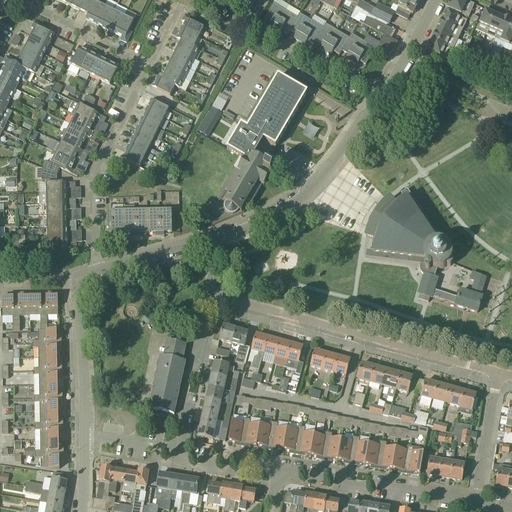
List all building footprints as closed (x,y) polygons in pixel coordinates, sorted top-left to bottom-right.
[(78,11),(83,0),(71,0),(68,6),(78,11)] [(83,0),(78,11),(88,16),(94,3),(95,0),(83,0)] [(323,0),(321,3),(333,8),(335,0),(323,0)] [(360,0),(356,8),(368,15),(371,17),(376,8),(361,0),(360,0)] [(396,15),(407,20),(410,14),(412,15),(419,2),(415,0),(403,0),(400,6),(396,15)] [(449,4),(447,10),(468,19),(474,5),(462,0),(451,0),(450,4),(449,4)] [(94,3),(88,16),(86,20),(96,25),(104,8),(94,3)] [(273,32),(285,11),(273,4),(263,21),(263,22),(264,21),(270,24),(267,29),(273,32)] [(285,11),(273,32),(278,35),(281,31),(287,35),(286,36),(287,36),(290,31),(297,19),(297,18),(299,14),(300,13),(288,6),(285,11)] [(371,17),(388,26),(394,14),(378,6),(376,8),(371,17)] [(104,8),(96,25),(105,30),(114,13),(104,8)] [(389,59),(387,58),(396,42),(398,43),(389,38),(393,31),(376,22),(366,19),(368,15),(356,8),(350,18),(359,23),(383,36),(378,45),(376,49),(374,52),(389,59)] [(494,14),(485,10),(475,31),(485,35),(494,14)] [(467,22),(460,18),(446,12),(442,21),(441,21),(462,31),(467,22)] [(123,18),(114,13),(105,30),(115,35),(123,18)] [(293,39),(299,42),(311,22),(299,14),(297,18),(297,19),(290,31),(296,35),(293,39)] [(504,18),(494,14),(485,35),(495,40),(504,18)] [(185,24),(181,30),(199,39),(205,26),(196,22),(185,16),(182,22),(185,24)] [(115,35),(117,36),(122,38),(120,41),(126,44),(131,34),(128,32),(133,23),(123,18),(115,35)] [(511,26),(511,21),(504,18),(495,40),(504,44),(511,26)] [(462,31),(441,21),(438,27),(439,27),(437,30),(458,41),(462,31)] [(313,46),(316,41),(326,25),(325,25),(323,29),(311,22),(299,42),(304,46),(307,41),(313,45),(312,46),(313,46)] [(34,31),(32,35),(49,44),(53,36),(43,31),(45,28),(34,23),(31,29),(34,31)] [(325,52),(337,32),(326,25),(316,41),(322,45),(319,49),(325,52)] [(176,40),(181,42),(194,49),(194,48),(199,39),(181,30),(176,40)] [(458,41),(437,30),(435,34),(435,33),(432,40),(453,50),(458,41)] [(337,32),(325,52),(331,56),(333,52),(339,55),(338,56),(339,57),(342,52),(352,35),(351,34),(348,38),(337,32)] [(44,54),(49,44),(32,35),(27,45),(44,54)] [(351,63),(363,42),(352,35),(342,52),(348,55),(346,59),(351,63)] [(20,38),(16,36),(11,45),(15,48),(18,47),(21,40),(20,38)] [(453,50),(432,40),(428,49),(441,56),(440,59),(445,62),(447,59),(448,60),(453,50)] [(181,42),(176,52),(193,60),(198,50),(194,48),(194,49),(181,42)] [(363,42),(351,63),(357,66),(359,62),(365,65),(364,67),(365,67),(374,52),(376,49),(363,42)] [(27,45),(21,56),(39,65),(44,54),(27,45)] [(89,54),(79,49),(71,66),(80,71),(89,54)] [(176,52),(171,61),(188,70),(193,60),(176,52)] [(219,57),(218,60),(223,63),(225,58),(226,58),(228,54),(224,52),(221,56),(219,57)] [(99,58),(89,54),(80,71),(90,76),(99,58)] [(6,57),(5,60),(7,62),(32,74),(34,75),(39,65),(21,56),(18,63),(6,57)] [(7,62),(5,60),(4,61),(0,58),(0,64),(1,65),(3,64),(6,65),(3,72),(20,80),(27,84),(32,74),(7,62)] [(100,81),(108,63),(99,58),(90,76),(100,81)] [(166,71),(184,80),(188,70),(171,61),(166,71)] [(118,68),(108,63),(100,81),(110,86),(118,68)] [(166,71),(162,80),(175,87),(175,88),(179,90),(184,80),(166,71)] [(0,82),(15,90),(20,80),(3,72),(0,76),(0,82)] [(240,127),(227,149),(248,162),(252,156),(253,157),(263,141),(275,148),(306,94),(273,74),(241,128),(240,127)] [(162,80),(158,78),(152,89),(170,98),(175,88),(175,87),(162,80)] [(15,90),(0,82),(0,94),(10,100),(15,90)] [(51,92),(47,101),(52,104),(56,95),(51,92)] [(0,106),(5,109),(10,100),(0,94),(0,106)] [(169,110),(151,101),(146,111),(164,120),(169,110)] [(70,109),(68,113),(72,114),(71,114),(92,125),(96,118),(98,119),(99,122),(104,124),(106,119),(80,106),(73,103),(70,109)] [(41,111),(37,121),(41,124),(42,123),(42,124),(47,114),(41,111)] [(146,111),(142,121),(159,130),(164,120),(146,111)] [(92,125),(71,114),(70,117),(68,116),(65,122),(71,125),(71,126),(96,139),(99,134),(94,132),(92,133),(89,131),(92,125)] [(137,131),(154,139),(159,130),(142,121),(137,131)] [(65,131),(63,135),(83,144),(86,137),(89,139),(90,141),(94,143),(96,139),(71,126),(68,132),(65,131)] [(137,131),(132,140),(149,149),(154,139),(137,131)] [(61,146),(87,158),(89,154),(84,151),(82,152),(79,151),(83,144),(63,135),(62,138),(64,139),(61,146)] [(149,149),(132,140),(127,150),(144,159),(149,149)] [(55,151),(54,154),(73,163),(76,157),(79,158),(80,160),(85,163),(87,158),(61,146),(58,152),(55,151)] [(139,169),(144,159),(127,150),(122,160),(139,169)] [(46,162),(42,170),(47,172),(57,175),(60,169),(77,178),(79,173),(75,171),(73,171),(70,170),(73,163),(54,154),(52,157),(55,158),(51,165),(46,162)] [(214,226),(243,214),(241,213),(246,204),(251,207),(252,206),(251,205),(255,199),(255,200),(256,199),(255,199),(259,192),(259,193),(260,192),(259,192),(262,187),(264,188),(275,169),(264,163),(264,164),(253,157),(250,163),(245,160),(245,161),(235,178),(234,177),(234,178),(235,178),(231,184),(230,184),(230,185),(231,185),(227,191),(226,191),(226,192),(230,194),(225,203),(220,201),(203,229),(214,226)] [(57,181),(57,175),(47,172),(42,170),(41,181),(57,181)] [(46,184),(46,195),(66,195),(66,189),(75,189),(75,183),(46,184)] [(431,297),(444,302),(456,305),(458,299),(434,291),(437,280),(434,279),(437,270),(442,269),(447,267),(450,267),(453,262),(451,259),(452,254),(450,249),(447,245),(447,242),(446,240),(443,239),(441,239),(413,198),(407,190),(401,194),(401,195),(403,195),(405,198),(404,199),(405,200),(396,207),(389,200),(386,203),(384,205),(381,208),(379,212),(382,214),(379,217),(377,221),(375,225),(371,223),(371,225),(369,229),(368,231),(367,233),(366,237),(366,238),(376,241),(373,252),(372,251),(371,253),(367,253),(367,251),(366,251),(365,258),(420,265),(420,269),(421,273),(424,276),(419,295),(420,295),(418,300),(428,303),(430,298),(431,299),(431,297)] [(66,195),(46,195),(39,195),(39,205),(46,205),(46,206),(76,205),(76,200),(71,200),(69,202),(66,202),(66,195)] [(46,206),(47,217),(66,216),(66,210),(68,210),(70,209),(71,210),(76,210),(76,205),(46,206)] [(155,238),(164,238),(164,234),(172,234),(172,211),(111,212),(111,206),(106,206),(106,228),(108,228),(109,239),(116,239),(116,235),(131,235),(131,238),(140,238),(140,234),(155,234),(155,238)] [(66,227),(66,216),(47,217),(47,228),(66,227)] [(47,228),(47,239),(66,238),(66,227),(47,228)] [(66,238),(47,239),(47,249),(67,249),(66,238)] [(468,310),(474,313),(477,314),(482,299),(479,298),(486,279),(472,273),(470,280),(475,282),(474,285),(468,283),(465,293),(460,292),(458,299),(456,305),(455,306),(465,310),(466,308),(468,309),(468,310)] [(47,294),(40,294),(40,298),(40,308),(47,308),(47,317),(58,317),(58,298),(47,298),(47,294)] [(30,298),(19,299),(19,295),(12,295),(12,299),(13,299),(13,309),(19,309),(19,317),(30,317),(30,298)] [(30,298),(30,317),(40,317),(40,322),(47,321),(47,317),(47,308),(40,308),(40,298),(30,298)] [(13,299),(12,299),(2,299),(2,318),(13,317),(13,322),(20,322),(19,317),(19,309),(13,309),(13,299)] [(219,341),(232,345),(236,330),(224,327),(222,333),(221,333),(219,341)] [(236,330),(232,345),(240,347),(235,363),(245,365),(250,349),(245,348),(247,340),(246,340),(248,333),(236,330)] [(38,331),(38,332),(38,342),(33,342),(33,349),(38,349),(38,348),(47,348),(47,342),(57,342),(57,331),(47,331),(41,331),(38,331)] [(303,348),(256,335),(251,351),(258,353),(257,356),(254,358),(251,370),(259,372),(263,354),(287,361),(285,368),(296,372),(295,375),(300,376),(303,365),(299,363),(303,348)] [(61,349),(61,342),(61,341),(57,342),(47,342),(47,348),(38,348),(38,349),(38,359),(57,359),(57,349),(61,349)] [(181,362),(185,345),(166,341),(163,358),(159,357),(149,411),(150,411),(157,412),(157,416),(164,418),(165,414),(173,415),(184,362),(181,362)] [(216,356),(225,358),(228,359),(230,353),(217,350),(216,356)] [(346,377),(350,361),(314,352),(310,367),(346,377)] [(57,359),(38,359),(39,370),(34,370),(34,376),(39,376),(47,376),(47,370),(57,369),(57,359)] [(211,375),(226,379),(229,366),(221,365),(220,365),(214,364),(211,375)] [(357,380),(369,383),(373,368),(361,365),(357,380)] [(369,383),(370,383),(368,388),(378,390),(379,386),(383,387),(387,372),(373,368),(369,383)] [(57,369),(47,370),(47,376),(39,376),(34,376),(34,387),(39,387),(58,387),(57,376),(61,376),(61,369),(57,369)] [(232,380),(239,381),(240,374),(234,372),(232,380)] [(400,375),(387,372),(383,387),(389,389),(387,397),(394,399),(396,391),(400,375)] [(226,379),(211,375),(209,387),(224,391),(226,379)] [(412,379),(400,375),(396,391),(408,394),(412,379)] [(279,388),(278,393),(285,395),(286,392),(289,380),(281,378),(279,388)] [(230,392),(236,394),(239,381),(232,380),(230,392)] [(253,391),(255,383),(251,382),(243,380),(241,388),(253,391)] [(421,397),(421,398),(419,405),(429,408),(430,406),(431,400),(433,401),(437,385),(425,382),(421,397)] [(338,388),(330,385),(328,392),(336,394),(338,388)] [(451,389),(438,386),(437,385),(433,401),(446,405),(451,389)] [(39,404),(48,403),(48,397),(58,397),(58,387),(39,387),(39,397),(34,397),(34,404),(39,404)] [(228,404),(233,406),(236,394),(230,392),(228,398),(222,396),(224,391),(209,387),(206,399),(221,403),(228,404)] [(446,405),(460,408),(464,393),(451,389),(446,405)] [(321,392),(311,390),(309,398),(319,400),(321,392)] [(460,408),(472,412),(476,396),(464,393),(460,408)] [(353,405),(362,408),(365,397),(356,394),(353,405)] [(48,397),(48,403),(39,404),(40,414),(58,414),(58,404),(62,404),(62,397),(58,397),(48,397)] [(206,399),(203,412),(218,415),(221,403),(206,399)] [(264,402),(262,411),(271,413),(271,410),(276,410),(277,405),(272,404),(272,403),(264,402)] [(225,416),(230,418),(233,406),(228,404),(225,416)] [(371,405),(369,412),(369,413),(375,414),(377,406),(371,405)] [(377,406),(375,414),(382,416),(382,415),(389,417),(390,412),(383,410),(384,408),(377,406)] [(401,421),(400,422),(408,424),(410,416),(404,414),(406,410),(392,406),(389,417),(401,421)] [(218,415),(203,412),(200,424),(215,427),(218,415)] [(40,431),(49,431),(48,425),(58,425),(58,424),(58,414),(40,414),(40,425),(35,425),(35,432),(40,431)] [(228,430),(230,418),(225,416),(223,423),(221,429),(228,430)] [(416,417),(410,416),(408,424),(414,425),(414,424),(423,427),(426,428),(427,426),(426,426),(427,422),(425,422),(415,419),(416,417)] [(242,447),(246,420),(243,420),(243,424),(232,422),(229,442),(239,444),(239,447),(242,447)] [(256,447),(259,426),(250,425),(250,421),(246,420),(242,447),(246,448),(246,445),(256,447)] [(270,451),(274,424),(260,422),(259,426),(256,447),(257,447),(257,446),(266,447),(266,450),(270,451)] [(435,422),(434,423),(433,428),(427,426),(426,428),(430,429),(432,430),(432,431),(439,432),(441,424),(435,422)] [(48,425),(49,431),(40,431),(40,442),(59,442),(59,432),(62,431),(62,424),(58,424),(58,425),(48,425)] [(215,427),(200,424),(198,436),(204,437),(204,438),(213,440),(215,427)] [(274,424),(270,451),(273,451),(274,449),(284,450),(287,430),(277,428),(278,424),(274,424)] [(288,424),(287,430),(284,450),(294,452),(293,455),(297,456),(301,428),(298,428),(298,425),(289,424),(288,424)] [(448,426),(441,424),(439,432),(445,434),(448,426)] [(301,428),(297,456),(300,456),(301,453),(310,455),(314,435),(304,433),(305,429),(301,428)] [(511,429),(506,428),(505,428),(504,433),(505,433),(503,442),(511,443),(511,434),(510,434),(511,429)] [(225,442),(228,430),(221,429),(219,441),(220,441),(225,442)] [(462,438),(469,439),(470,432),(454,430),(452,435),(456,436),(462,438)] [(324,461),(328,434),(325,433),(324,437),(314,436),(315,435),(314,435),(310,455),(310,456),(321,458),(320,461),(324,461)] [(338,461),(341,440),(331,439),(332,435),(328,434),(324,461),(327,462),(328,459),(338,461)] [(451,444),(455,445),(456,436),(452,435),(452,437),(445,436),(444,444),(451,445),(451,444)] [(456,436),(455,445),(456,445),(455,448),(460,448),(461,444),(468,445),(469,439),(462,438),(456,436)] [(341,440),(338,461),(348,462),(347,465),(351,466),(356,439),(352,438),(352,442),(341,440)] [(356,439),(351,466),(355,466),(355,464),(365,465),(369,445),(359,443),(359,439),(356,439)] [(59,442),(40,442),(40,452),(35,452),(35,459),(40,459),(49,459),(49,452),(59,452),(59,442)] [(378,470),(383,443),(380,443),(379,446),(369,445),(365,465),(375,467),(375,470),(378,470)] [(383,443),(378,470),(382,471),(382,468),(392,470),(396,449),(386,448),(386,444),(383,443)] [(511,447),(502,445),(501,453),(509,454),(509,451),(511,451),(511,447)] [(396,449),(392,470),(402,471),(402,474),(405,475),(410,448),(407,447),(406,451),(396,449)] [(424,450),(410,448),(405,475),(409,475),(409,473),(420,474),(424,450)] [(59,452),(49,452),(49,459),(40,459),(41,469),(49,470),(59,470),(59,459),(63,459),(63,452),(59,452)] [(427,476),(438,478),(441,462),(429,460),(427,476)] [(438,478),(449,479),(452,464),(441,462),(438,478)] [(452,464),(449,479),(462,482),(465,466),(452,464)] [(499,466),(498,471),(496,487),(507,489),(511,468),(499,466)] [(108,495),(109,493),(112,471),(112,470),(102,469),(99,483),(101,484),(100,493),(108,495)] [(123,484),(125,473),(112,471),(109,493),(115,494),(117,483),(123,484)] [(131,511),(142,511),(143,507),(144,503),(138,502),(140,492),(146,493),(149,473),(138,471),(138,475),(135,494),(132,508),(131,511)] [(122,492),(130,493),(135,494),(138,475),(125,473),(123,484),(122,492)] [(155,500),(165,502),(170,477),(160,475),(157,489),(155,500)] [(175,501),(179,478),(170,477),(165,502),(164,511),(169,511),(171,500),(175,501)] [(179,478),(175,501),(181,501),(179,511),(183,511),(184,505),(189,480),(179,478)] [(50,492),(65,495),(67,483),(61,482),(61,481),(52,479),(50,492)] [(189,480),(184,505),(189,506),(191,495),(196,496),(199,481),(189,480)] [(220,500),(222,487),(209,485),(208,496),(214,497),(213,505),(219,506),(220,500)] [(228,511),(233,487),(223,485),(222,487),(220,500),(226,501),(224,511),(228,511)] [(232,511),(235,502),(240,503),(242,491),(243,489),(233,487),(228,511),(232,511)] [(26,488),(25,493),(41,496),(40,503),(63,507),(65,495),(50,492),(43,491),(26,488)] [(240,503),(239,509),(246,511),(247,503),(254,504),(255,493),(242,491),(240,503)] [(303,511),(306,495),(306,497),(293,495),(288,494),(286,495),(285,497),(284,505),(291,506),(289,511),(303,511)] [(306,495),(303,511),(313,511),(316,497),(306,495)] [(324,511),(326,500),(326,499),(316,497),(313,511),(324,511)] [(106,511),(112,511),(114,505),(115,500),(108,498),(107,502),(105,511),(106,511)] [(94,500),(92,510),(105,511),(107,502),(94,500)] [(324,511),(337,511),(339,503),(326,500),(324,511)] [(29,511),(61,511),(63,507),(40,503),(39,510),(31,509),(29,511)] [(358,511),(360,504),(350,503),(348,511),(358,511)]
